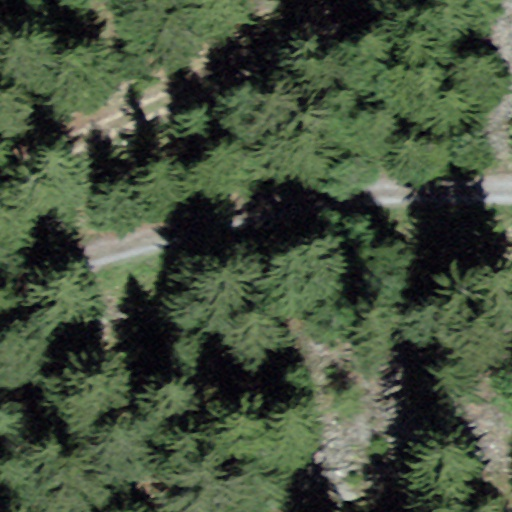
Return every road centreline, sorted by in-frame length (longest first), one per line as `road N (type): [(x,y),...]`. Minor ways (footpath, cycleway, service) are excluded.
road 1 (track): [(511,197),(387,196),(51,274),(0,294)]
road 2 (track): [(0,196),(399,0)]
